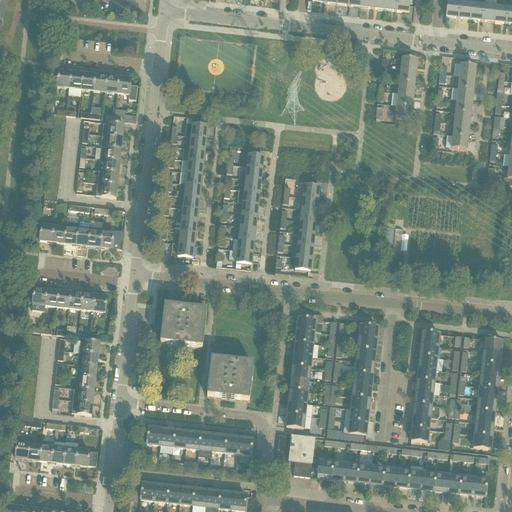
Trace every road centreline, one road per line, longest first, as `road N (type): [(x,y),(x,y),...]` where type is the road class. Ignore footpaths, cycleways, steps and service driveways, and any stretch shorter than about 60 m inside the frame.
road 1 (unclassified): [(393,303),(134,275)]
road 2 (unclassified): [(258,497),(262,423),(120,404)]
road 3 (unclassified): [(134,275),(155,66)]
road 4 (unclassified): [(377,446),(393,303)]
road 5 (unclassified): [(300,27),(160,12)]
road 6 (unclassified): [(434,41),(300,27)]
road 7 (unclassified): [(381,511),(258,497)]
